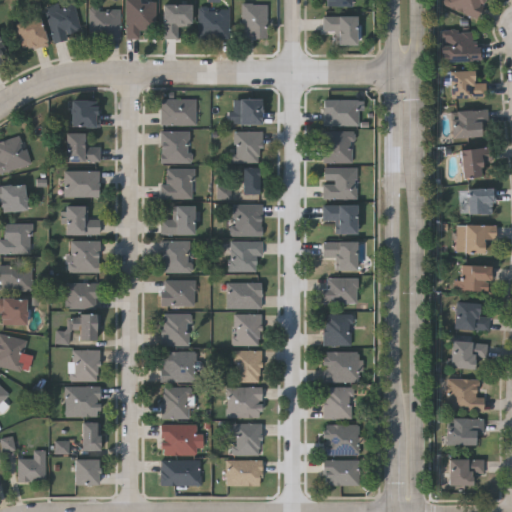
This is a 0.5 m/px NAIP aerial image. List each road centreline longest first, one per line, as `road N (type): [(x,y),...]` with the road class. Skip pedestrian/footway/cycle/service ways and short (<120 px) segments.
road 1 (residential): [(299,511),(295,0)]
road 2 (secondary): [(393,0),(392,439)]
road 3 (residential): [(133,511),(138,74)]
road 4 (residential): [(420,74),(89,74),(44,82),(0,109)]
road 5 (secondary): [(420,511),(420,154)]
